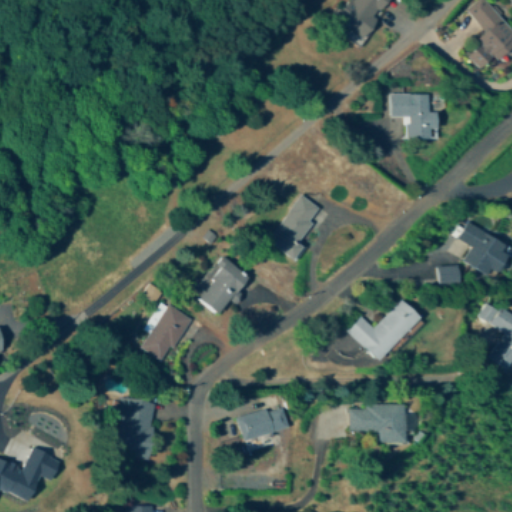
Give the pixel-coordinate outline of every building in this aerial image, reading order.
[(357,39),(386,0),(348,0),(333,20),(357,39)] [(511,42),(511,38),(484,0),(478,0),(465,10),(482,33),(471,41),(486,62),(511,42)] [(432,112),(426,112),(426,95),(388,94),(387,117),(403,117),(403,138),(431,139),(432,112)] [(262,240),(284,257),(319,211),(297,195),(262,240)] [(457,262),(486,280),(506,248),(464,222),(453,239),(466,247),(457,262)] [(210,316),(241,277),(220,261),(190,300),(210,316)] [(437,282),(457,281),(456,263),(436,264),(437,282)] [(501,371),(511,355),(511,316),(486,299),(474,316),(499,334),(482,358),(501,371)] [(371,361),(414,318),(396,300),(368,329),(356,317),(342,331),(371,361)] [(135,349),(158,363),(184,318),(158,303),(142,331),(145,332),(135,349)] [(150,402),(116,397),(107,455),(140,460),(150,402)] [(400,405),(345,405),(345,432),(370,433),(370,444),(400,444),(400,405)] [(278,408),(231,417),(236,441),(282,431),(278,408)] [(0,487),(26,499),(38,473),(50,478),(59,457),(32,445),(22,467),(0,457),(0,487)] [(152,511),(153,503),(127,503),(126,511),(152,511)]
